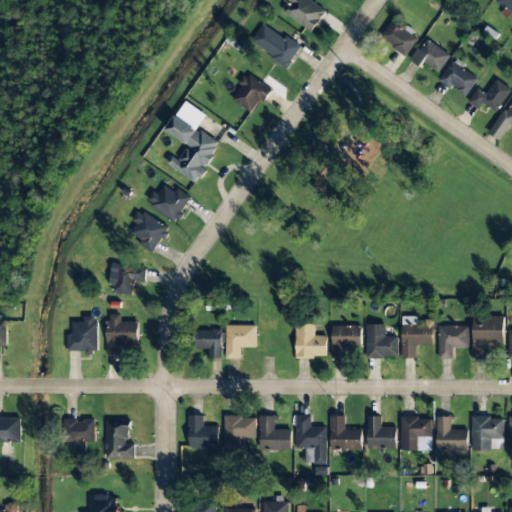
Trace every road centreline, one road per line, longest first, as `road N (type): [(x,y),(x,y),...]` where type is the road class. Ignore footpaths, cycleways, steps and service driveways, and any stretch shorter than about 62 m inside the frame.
road 1 (residential): [(167,511),(174,301),(378,0)]
road 2 (residential): [(511,387),(0,385)]
road 3 (residential): [(345,47),(511,164)]
